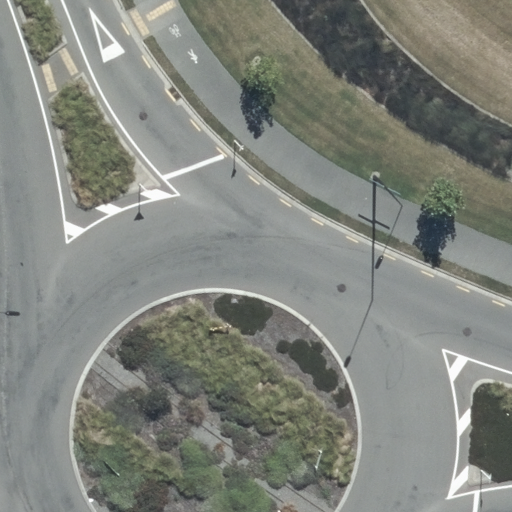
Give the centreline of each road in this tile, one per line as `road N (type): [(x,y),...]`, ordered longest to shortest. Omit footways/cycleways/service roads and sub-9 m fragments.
road 1 (tertiary): [(26,378),(29,228),(0,77)]
road 2 (tertiary): [(86,0),(172,143),(251,238)]
road 3 (tertiary): [(26,378),(50,326),(88,282),(137,252),(193,237),(251,238)]
road 4 (tertiary): [(333,274),(374,315),(402,367),(413,424),(407,483),(394,511)]
road 5 (tertiary): [(333,274),(511,341)]
